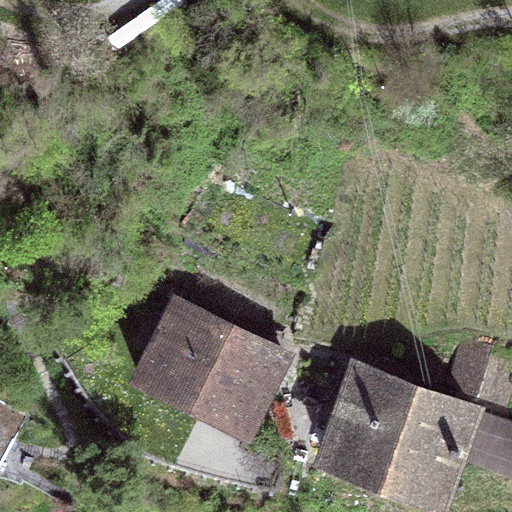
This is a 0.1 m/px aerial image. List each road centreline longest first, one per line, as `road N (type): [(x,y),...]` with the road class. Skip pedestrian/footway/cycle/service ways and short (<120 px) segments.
road 1 (track): [(297,0),(323,20),(368,36),(430,35),(511,14)]
road 2 (track): [(511,409),(327,353)]
road 3 (track): [(0,3),(58,16),(136,0)]
